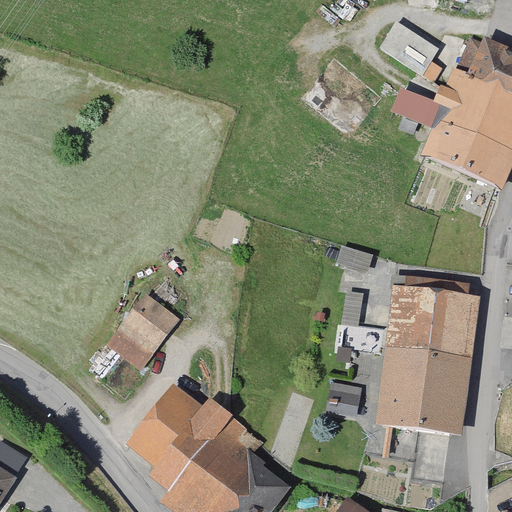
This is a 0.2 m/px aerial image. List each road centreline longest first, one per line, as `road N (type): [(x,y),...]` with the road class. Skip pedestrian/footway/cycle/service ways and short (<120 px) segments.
road 1 (residential): [(479,511),(511,249)]
road 2 (residential): [(0,357),(95,440),(156,511)]
